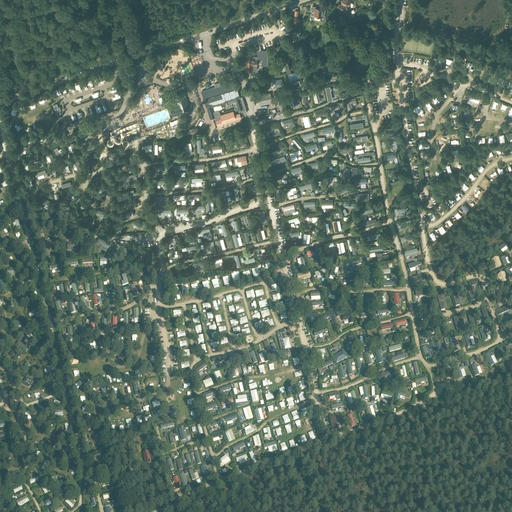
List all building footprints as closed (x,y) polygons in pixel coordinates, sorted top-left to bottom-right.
[(348,0),(341,0),(342,4),(337,5),(339,13),(348,10),(346,5),(350,4),(348,0)] [(312,6),(310,15),(314,15),(313,20),(320,21),(324,21),(325,16),(324,16),(325,8),(322,8),(322,9),(321,9),(316,8),(314,8),(314,7),(312,6)] [(245,68),(245,72),(248,72),(248,75),(252,75),(252,72),(256,72),(256,66),(256,59),(256,56),(252,56),(245,56),(245,68)] [(293,71),(295,71),(291,59),(283,61),(287,73),(289,73),(289,74),(293,72),(293,71)] [(322,61),(320,72),(327,74),(329,62),(322,61)] [(271,82),(272,88),(282,86),(281,80),(274,81),(274,79),(271,80),(272,82),(271,82)] [(239,97),(234,81),(220,86),(219,83),(216,84),(214,84),(215,87),(201,92),(206,108),(210,119),(214,118),(217,126),(241,118),(239,113),(234,115),(233,111),(220,115),(218,110),(216,111),(213,112),(213,109),(212,106),(225,102),(226,105),(233,103),(235,111),(243,108),(239,97)] [(175,103),(173,104),(174,108),(176,107),(178,113),(181,112),(189,110),(184,91),(173,95),(175,103)] [(480,95),(472,91),(471,94),(467,92),(464,99),(468,100),(467,103),(476,107),(477,103),(478,103),(479,99),(480,95)] [(272,103),(270,93),(257,96),(259,106),(272,103)] [(355,97),(346,100),(348,108),(353,107),(352,102),(357,101),(355,97)] [(336,117),(334,110),(339,108),(338,104),(329,106),(332,118),(336,117)] [(326,109),(314,113),(316,117),(327,114),(326,109)] [(87,129),(78,137),(81,140),(90,132),(87,129)] [(295,139),(292,141),(299,149),(302,146),(295,139)] [(90,143),(82,151),(85,154),(93,146),(90,143)] [(316,143),(305,147),(307,152),(318,148),(316,143)] [(281,144),(269,148),(271,152),(279,149),(281,149),(283,148),(281,144)] [(57,148),(54,149),(58,159),(62,157),(61,156),(58,150),(57,148)] [(51,152),(47,153),(48,155),(51,161),(52,163),(56,161),(51,152)] [(398,154),(387,156),(387,160),(394,159),(395,164),(400,163),(398,154)] [(129,156),(122,160),(126,167),(133,163),(129,156)] [(245,156),(237,158),(238,162),(240,162),(241,166),(247,164),(245,156)] [(88,160),(86,161),(88,166),(96,163),(93,158),(91,159),(90,157),(88,158),(88,160)] [(351,172),(351,176),(362,176),(362,173),(357,173),(357,168),(351,168),(351,172)] [(135,174),(120,179),(122,183),(136,179),(135,174)] [(27,178),(23,180),(27,190),(31,188),(30,187),(28,181),(27,178)] [(310,180),(301,185),(303,188),(311,184),(312,183),(310,180)] [(347,185),(339,190),(341,193),(346,190),(348,189),(349,189),(347,185)] [(107,191),(104,190),(101,195),(108,199),(111,194),(109,192),(109,191),(107,190),(107,191)] [(133,190),(118,195),(120,199),(134,195),(133,190)] [(70,191),(67,195),(70,197),(69,198),(73,201),(78,195),(74,192),(73,193),(70,191)] [(42,200),(40,204),(43,206),(43,207),(47,209),(50,202),(46,200),(45,202),(42,200)] [(69,206),(58,211),(59,215),(71,210),(69,206)] [(357,215),(348,219),(351,225),(360,221),(357,215)] [(364,227),(376,223),(375,219),(367,221),(366,216),(361,217),(364,227)] [(114,221),(103,226),(105,230),(116,225),(114,221)] [(57,222),(49,229),(51,232),(60,225),(57,222)] [(76,224),(66,229),(68,233),(78,228),(76,224)] [(358,237),(347,239),(349,251),(354,250),(353,243),(359,242),(358,237)] [(85,240),(82,243),(90,251),(93,248),(85,240)] [(99,240),(97,243),(107,250),(109,246),(99,240)] [(213,242),(203,244),(203,245),(204,249),(210,247),(212,254),(216,253),(213,242)] [(505,243),(498,248),(500,251),(501,251),(506,247),(507,246),(505,243)] [(119,245),(117,249),(128,254),(130,250),(119,245)] [(382,253),(377,254),(377,256),(378,261),(389,259),(388,255),(382,256),(382,253)] [(346,264),(347,268),(349,267),(352,266),(361,264),(360,260),(359,260),(346,264)] [(422,265),(420,261),(408,265),(409,269),(415,268),(415,267),(422,265)] [(23,264),(21,267),(24,270),(25,272),(27,274),(30,271),(23,264)] [(310,272),(297,275),(298,280),(311,278),(310,272)] [(423,274),(410,278),(411,283),(425,279),(423,274)] [(103,292),(102,281),(97,282),(98,289),(93,290),(93,293),(103,292)] [(471,286),(467,288),(471,301),(475,300),(471,286)] [(127,301),(125,290),(118,292),(120,302),(127,301)] [(456,291),(452,292),(456,306),(460,305),(456,291)] [(441,295),(437,297),(441,310),(445,309),(441,295)] [(365,296),(365,300),(370,300),(370,305),(375,305),(375,296),(365,296)] [(509,306),(497,311),(497,312),(499,315),(511,310),(509,306)] [(34,309),(28,315),(31,318),(37,312),(34,309)] [(486,309),(481,311),(485,321),(485,324),(490,322),(489,319),(486,309)] [(285,313),(278,316),(280,321),(287,319),(285,313)] [(335,317),(335,313),(324,315),(324,319),(329,318),(330,320),(331,320),(332,325),(336,324),(335,317)] [(352,315),(341,317),(342,321),(348,320),(349,325),(353,324),(352,315)] [(457,317),(453,318),(453,320),(457,331),(461,330),(458,320),(457,317)] [(39,320),(32,322),(33,328),(41,326),(39,320)] [(18,321),(15,323),(20,330),(23,328),(18,321)] [(326,328),(314,333),(315,337),(328,332),(326,328)] [(483,328),(479,330),(483,342),(488,340),(487,339),(485,334),(483,328)] [(285,333),(277,335),(279,341),(280,349),(282,357),(290,355),(289,349),(290,349),(288,339),(287,339),(285,333)] [(351,335),(348,337),(351,342),(351,344),(352,346),(356,344),(351,335)] [(468,335),(464,336),(468,348),(472,346),(470,338),(468,335)] [(453,338),(449,339),(453,352),(458,351),(453,338)] [(19,341),(17,344),(26,352),(28,349),(19,341)] [(439,342),(435,344),(439,356),(443,354),(439,342)] [(503,346),(499,348),(504,358),(508,356),(503,346)] [(379,350),(375,352),(379,363),(383,362),(379,350)] [(337,364),(347,357),(344,351),(333,357),(337,364)] [(47,352),(45,354),(49,359),(50,361),(53,358),(47,352)] [(489,353),(484,355),(490,367),(494,365),(494,364),(491,357),(490,356),(489,353)] [(397,356),(391,358),(392,362),(405,358),(404,354),(403,354),(397,356)] [(332,360),(321,365),(323,369),(333,364),(332,360)] [(195,368),(197,372),(198,371),(203,368),(205,367),(207,366),(204,362),(195,368)] [(459,367),(458,365),(454,366),(458,379),(462,378),(460,370),(463,369),(462,366),(459,367)] [(51,366),(44,368),(45,374),(52,373),(51,366)] [(394,370),(383,374),(385,378),(391,375),(394,381),(398,379),(395,373),(394,370)] [(27,378),(24,382),(25,383),(25,384),(29,387),(33,382),(27,378)] [(362,388),(359,389),(361,398),(363,398),(364,402),(369,401),(368,398),(364,399),(362,388)] [(215,391),(203,395),(205,399),(211,397),(214,396),(216,395),(215,391)] [(397,391),(395,400),(399,401),(400,396),(405,397),(406,392),(397,391)] [(329,394),(328,394),(329,398),(336,396),(337,401),(340,400),(339,392),(329,394)] [(350,394),(346,396),(350,409),(354,407),(350,394)] [(62,410),(54,411),(55,418),(63,416),(62,410)] [(283,435),(280,427),(273,429),(276,437),(283,435)] [(101,433),(91,432),(90,436),(98,436),(98,440),(101,441),(101,433)] [(243,442),(232,448),(234,452),(238,450),(239,449),(245,446),(243,442)] [(284,443),(278,445),(280,455),(287,453),(284,443)] [(7,444),(0,447),(0,452),(9,447),(7,444)] [(71,445),(64,447),(65,454),(73,452),(71,445)] [(226,455),(217,462),(219,465),(228,458),(226,455)] [(205,465),(200,467),(205,479),(209,477),(205,465)] [(78,470),(72,466),(68,473),(74,476),(78,470)] [(177,476),(173,478),(177,490),(181,488),(177,476)] [(108,493),(102,494),(103,497),(109,496),(109,499),(110,502),(114,501),(112,492),(108,493)] [(27,498),(17,504),(18,506),(19,507),(29,501),(27,498)]
